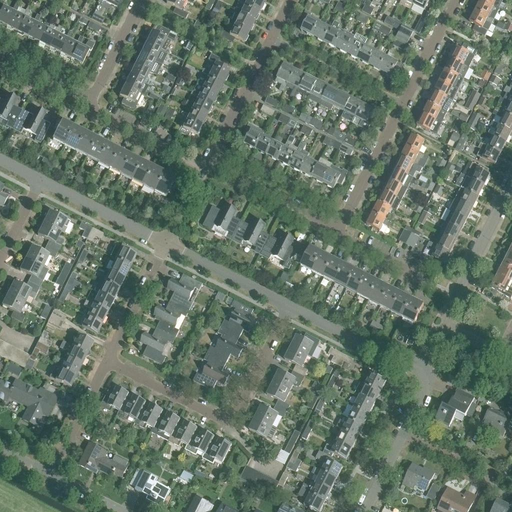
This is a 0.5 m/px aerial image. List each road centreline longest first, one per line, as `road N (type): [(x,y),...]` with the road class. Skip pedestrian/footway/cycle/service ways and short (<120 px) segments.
road 1 (residential): [(337,232),(456,0)]
road 2 (residential): [(206,163),(290,0)]
road 3 (residential): [(443,327),(511,184)]
road 4 (residential): [(368,511),(426,390),(419,375)]
road 5 (residential): [(419,375),(287,307)]
road 6 (residential): [(337,232),(206,163)]
road 7 (residential): [(166,245),(39,184)]
road 8 (residential): [(287,307),(166,245)]
road 9 (residential): [(230,423),(108,363)]
road 10 (residential): [(108,363),(166,245)]
road 11 (residential): [(230,423),(287,307)]
road 12 (residential): [(53,476),(108,363)]
road 13 (residential): [(84,107),(140,0)]
